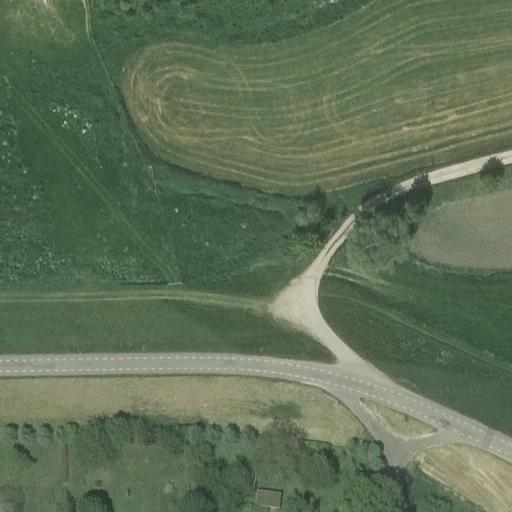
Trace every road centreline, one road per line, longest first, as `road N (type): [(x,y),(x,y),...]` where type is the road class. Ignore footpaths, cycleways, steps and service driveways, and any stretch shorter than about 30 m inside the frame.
road 1 (tertiary): [(511,459),(358,391),(259,370),(0,372)]
road 2 (track): [(358,391),(305,302),(314,266),(385,195),(511,157)]
